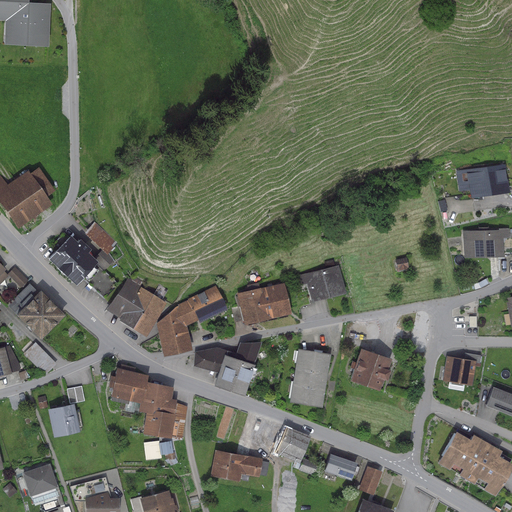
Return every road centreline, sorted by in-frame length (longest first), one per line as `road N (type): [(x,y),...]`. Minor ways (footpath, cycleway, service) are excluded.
road 1 (tertiary): [(406,469),(150,367),(112,342)]
road 2 (residential): [(18,248),(74,190),(70,28),(57,0)]
road 3 (tertiary): [(112,342),(18,248)]
road 4 (residential): [(434,341),(406,469)]
road 5 (track): [(205,511),(189,450),(193,385)]
road 6 (residential): [(0,393),(94,357),(112,342)]
road 7 (track): [(256,408),(244,444),(276,463),(273,511)]
